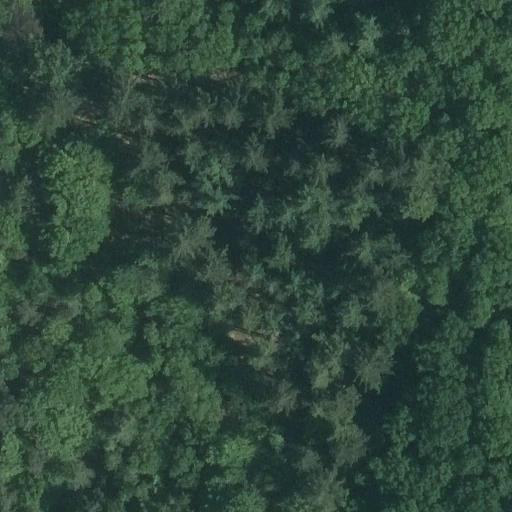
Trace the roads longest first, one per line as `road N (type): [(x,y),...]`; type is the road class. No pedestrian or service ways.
road 1 (unclassified): [(511,123),(233,48),(158,39),(103,46),(0,98)]
road 2 (track): [(275,511),(290,423),(179,224),(95,50)]
